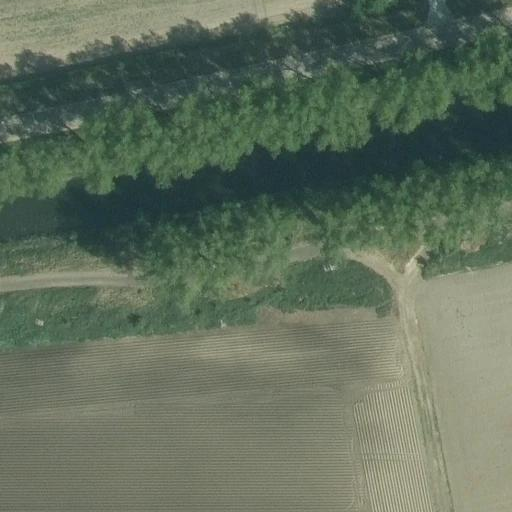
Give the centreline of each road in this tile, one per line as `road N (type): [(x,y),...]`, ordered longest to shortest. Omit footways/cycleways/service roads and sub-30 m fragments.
road 1 (tertiary): [(0,122),(511,21)]
road 2 (track): [(0,284),(184,267),(511,203)]
